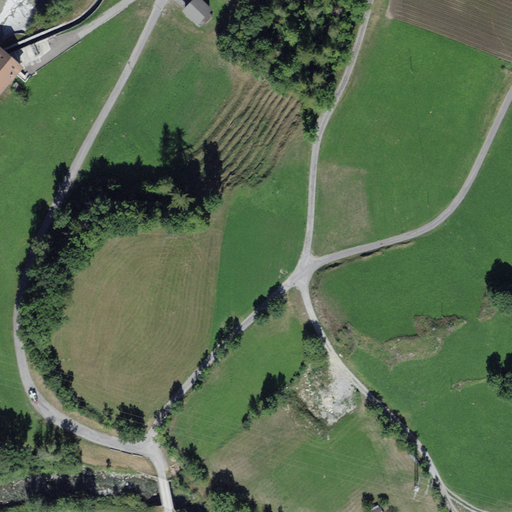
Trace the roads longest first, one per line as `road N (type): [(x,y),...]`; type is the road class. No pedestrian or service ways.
road 1 (track): [(162,0),(46,225),(17,341),(30,390),(47,415),(156,457),(160,419),(178,393),(304,273),(439,221),(469,185),(511,90)]
road 2 (track): [(452,511),(418,444),(327,349),(304,273)]
road 3 (track): [(370,0),(315,141),(304,273)]
